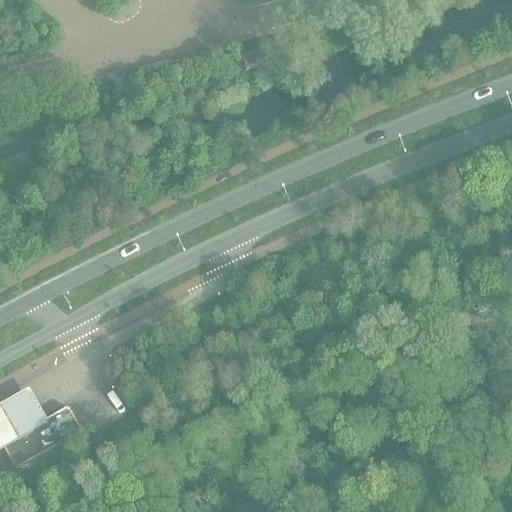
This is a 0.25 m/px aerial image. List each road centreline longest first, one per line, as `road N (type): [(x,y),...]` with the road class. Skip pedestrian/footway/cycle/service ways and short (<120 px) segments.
road 1 (secondary): [(0,359),(287,213),(511,123)]
road 2 (secondary): [(511,84),(197,216),(0,318)]
road 3 (residential): [(215,30),(333,0)]
